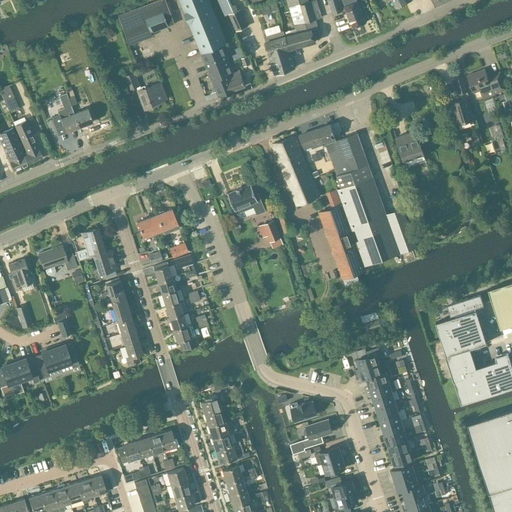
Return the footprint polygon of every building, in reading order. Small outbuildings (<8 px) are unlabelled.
[(168,26),(174,23),(165,0),(158,0),(118,15),(129,44),(153,35),(152,32),(168,26)] [(209,0),(179,0),(185,12),(184,12),(190,27),(201,53),(227,42),(209,0)] [(316,19),(322,17),(316,0),(308,3),(307,0),(250,0),(252,2),(258,0),(286,0),(295,26),(316,19)] [(328,0),(332,14),(342,11),(338,0),(328,0)] [(356,0),(342,0),(345,6),(346,11),(353,27),(355,28),(360,26),(360,24),(365,22),(357,1),(356,0)] [(240,9),(229,14),(236,31),(247,26),(240,9)] [(316,19),(295,26),(296,29),(297,32),(312,28),(315,38),(321,37),(316,19)] [(110,26),(102,31),(108,39),(115,33),(110,26)] [(297,32),(285,35),(290,49),(316,42),(315,38),(312,28),(297,32)] [(266,35),(265,36),(266,41),(265,41),(271,61),(291,55),(290,49),(285,35),(284,32),(283,30),(281,31),(266,35)] [(53,37),(57,49),(64,46),(72,43),(70,34),(61,36),(60,35),(53,37)] [(233,72),(222,44),(201,53),(212,81),(213,81),(227,75),(233,72)] [(67,49),(58,52),(62,62),(70,59),(67,49)] [(291,55),(271,61),(275,74),(295,67),(291,55)] [(247,56),(241,59),(244,67),(250,64),(251,64),(247,56)] [(483,97),(506,88),(500,72),(487,76),(485,69),(467,75),(473,92),(480,90),(483,97)] [(240,70),(233,73),(227,75),(233,90),(233,91),(246,86),(240,70)] [(130,89),(140,85),(135,73),(126,76),(130,89)] [(227,75),(213,81),(219,96),(233,90),(227,75)] [(459,94),(466,92),(462,78),(455,80),(459,94)] [(153,104),(167,98),(161,82),(141,89),(143,94),(140,95),(146,109),(154,106),(153,104)] [(18,107),(8,85),(0,88),(0,91),(9,111),(18,107)] [(75,95),(68,97),(71,105),(78,103),(75,95)] [(458,124),(473,119),(467,98),(452,103),(458,124)] [(59,114),(51,116),(56,130),(64,127),(65,131),(79,126),(74,113),(71,105),(64,108),(58,110),(59,114)] [(74,113),(79,126),(92,121),(87,108),(74,113)] [(25,120),(15,125),(27,153),(24,154),(23,152),(28,164),(42,158),(31,134),(33,133),(30,127),(28,127),(25,120)] [(339,148),(336,140),(330,124),(317,129),(322,144),(323,145),(327,144),(329,152),(339,148)] [(0,138),(14,170),(28,164),(23,152),(13,128),(2,133),(0,128),(0,138)] [(322,144),(317,129),(301,135),(305,148),(316,144),(316,146),(322,144)] [(404,160),(424,154),(417,135),(413,136),(412,132),(396,137),(404,160)] [(357,133),(336,140),(339,148),(329,152),(339,179),(335,180),(338,188),(344,201),(354,228),(369,265),(404,251),(417,246),(404,209),(389,214),(357,133)] [(272,144),(296,204),(297,205),(321,196),(304,153),(302,154),(295,135),(272,144)] [(322,159),(319,152),(312,154),(315,161),(322,159)] [(204,187),(211,184),(209,179),(202,182),(204,187)] [(251,183),(228,193),(235,210),(236,210),(244,206),(246,210),(254,207),(256,213),(265,209),(258,192),(255,194),(251,183)] [(338,188),(329,192),(334,205),(344,201),(338,188)] [(334,205),(317,211),(341,279),(358,273),(365,270),(363,266),(366,265),(344,202),(344,201),(334,205)] [(171,208),(156,214),(162,229),(168,227),(170,230),(178,227),(171,208)] [(285,235),(295,231),(293,224),(291,225),(286,212),(279,214),(285,235)] [(156,214),(147,218),(153,233),(162,229),(156,214)] [(153,233),(147,218),(136,222),(142,237),(153,233)] [(274,220),(263,224),(267,235),(270,241),(272,240),(280,237),(281,237),(274,220)] [(78,260),(94,255),(94,254),(98,253),(96,247),(101,245),(101,246),(105,245),(99,227),(82,232),(87,247),(75,251),(78,260)] [(169,248),(173,257),(188,252),(184,242),(169,248)] [(39,253),(44,268),(45,268),(47,273),(48,274),(50,274),(52,274),(54,273),(55,272),(55,270),(54,265),(65,261),(68,270),(78,266),(71,248),(64,251),(62,245),(39,253)] [(106,251),(105,245),(101,246),(101,245),(96,247),(98,253),(94,254),(94,255),(100,273),(101,272),(114,268),(117,267),(111,249),(106,251)] [(152,264),(162,260),(159,252),(149,255),(152,264)] [(176,268),(193,263),(190,253),(173,259),(176,268)] [(9,263),(12,272),(10,273),(11,277),(13,276),(17,286),(32,281),(24,258),(9,263)] [(167,261),(153,266),(157,281),(172,277),(167,261)] [(114,268),(101,272),(103,279),(116,275),(114,268)] [(74,271),(78,282),(84,280),(80,269),(75,271),(74,271)] [(357,275),(343,280),(346,287),(359,283),(357,275)] [(161,293),(176,288),(172,277),(157,281),(161,293)] [(108,291),(100,294),(102,299),(110,296),(124,292),(120,279),(113,282),(106,284),(108,291)] [(511,281),(488,289),(500,328),(511,324),(511,281)] [(88,303),(92,302),(86,282),(82,284),(88,303)] [(165,305),(179,300),(176,288),(161,293),(165,305)] [(113,308),(128,304),(124,292),(110,296),(113,308)] [(200,300),(198,294),(189,297),(191,303),(200,300)] [(480,303),(478,295),(452,303),(456,316),(476,309),(475,305),(480,303)] [(183,312),(179,300),(165,305),(169,317),(183,312)] [(91,315),(96,314),(92,302),(88,303),(91,315)] [(17,307),(21,318),(29,316),(25,304),(17,307)] [(117,321),(132,316),(128,304),(113,308),(117,321)] [(487,343),(476,309),(456,316),(435,322),(446,355),(487,343)] [(187,324),(183,312),(169,317),(173,329),(187,324)] [(95,327),(100,326),(96,314),(91,315),(95,327)] [(121,333),(135,328),(132,316),(117,321),(121,333)] [(66,318),(57,321),(59,329),(69,326),(66,318)] [(378,318),(363,323),(366,333),(381,329),(378,318)] [(207,324),(206,319),(196,321),(198,327),(207,324)] [(187,324),(173,329),(177,341),(179,340),(182,349),(198,343),(196,335),(192,323),(187,325),(187,324)] [(125,345),(139,340),(135,328),(121,333),(125,345)] [(139,340),(125,345),(129,357),(126,358),(129,365),(139,361),(137,355),(143,353),(139,340)] [(59,344),(53,346),(60,366),(70,363),(72,367),(79,365),(71,343),(65,345),(64,343),(60,345),(59,344)] [(60,366),(53,346),(45,349),(46,350),(41,352),(41,353),(35,355),(43,377),(50,375),(48,370),(60,366)] [(365,355),(357,358),(360,368),(378,363),(382,362),(378,347),(376,348),(364,351),(365,355)] [(473,347),(446,356),(448,361),(454,380),(481,372),(479,366),(473,347)] [(19,358),(13,360),(20,380),(31,376),(34,383),(40,381),(35,368),(29,370),(25,357),(20,359),(19,358)] [(481,372),(454,380),(461,403),(511,386),(511,364),(509,357),(479,366),(481,372)] [(20,380),(13,360),(6,362),(6,364),(1,366),(3,372),(0,372),(0,385),(3,393),(10,391),(8,384),(20,380)] [(378,363),(360,368),(363,379),(367,377),(374,375),(374,374),(381,372),(385,371),(382,362),(378,363)] [(401,366),(397,367),(399,374),(403,373),(407,371),(407,370),(405,365),(401,367),(401,366)] [(374,375),(367,377),(370,387),(389,381),(388,380),(391,379),(388,370),(385,371),(381,372),(374,374),(374,375)] [(389,381),(370,387),(373,397),(392,391),(397,390),(393,379),(391,379),(388,380),(389,381)] [(215,390),(229,386),(227,380),(213,384),(215,390)] [(46,391),(38,394),(41,401),(48,398),(46,391)] [(392,391),(373,397),(376,407),(395,401),(394,400),(392,391)] [(220,409),(221,410),(229,408),(228,404),(220,407),(216,394),(205,398),(205,399),(200,401),(204,413),(220,409)] [(286,394),(278,397),(279,403),(287,400),(286,394)] [(395,401),(376,407),(379,416),(398,410),(398,411),(400,410),(397,399),(394,400),(395,401)] [(297,402),(290,404),(295,421),(316,414),(312,401),(305,403),(305,402),(298,405),(297,402)] [(511,511),(511,407),(468,422),(496,511),(511,511)] [(224,421),(225,423),(233,420),(232,416),(224,419),(221,410),(220,409),(204,413),(208,426),(224,421)] [(398,411),(398,410),(379,416),(382,426),(401,420),(398,411)] [(321,435),(332,432),(328,419),(306,426),(310,438),(302,440),(304,448),(323,442),(321,435)] [(401,420),(382,426),(385,435),(386,435),(404,430),(401,420)] [(227,431),(225,423),(224,421),(208,426),(212,438),(228,433),(228,435),(237,432),(236,429),(227,431)] [(171,429),(159,433),(164,449),(176,445),(171,429)] [(404,430),(386,435),(389,445),(407,439),(404,430)] [(156,451),(164,449),(159,433),(147,436),(152,453),(153,456),(158,455),(156,451)] [(232,445),(232,447),(241,444),(239,441),(231,443),(228,435),(228,433),(212,438),(216,450),(232,445)] [(152,453),(147,436),(135,440),(140,457),(152,453)] [(407,439),(389,445),(392,455),(410,449),(407,439)] [(121,462),(140,457),(135,440),(122,444),(123,446),(117,448),(121,462)] [(302,440),(290,444),(293,454),(305,450),(304,448),(302,440)] [(235,455),(232,447),(232,445),(216,450),(219,463),(236,458),(236,459),(244,457),(243,453),(235,455)] [(323,463),(344,456),(342,450),(340,451),(339,446),(315,453),(319,464),(323,463)] [(413,459),(410,449),(392,455),(395,465),(413,459)] [(346,462),(344,456),(323,463),(327,473),(345,467),(344,463),(346,462)] [(225,482),(242,477),(238,464),(221,469),(225,482)] [(411,464),(392,470),(395,480),(414,474),(411,464)] [(139,471),(131,473),(133,480),(146,476),(143,467),(138,469),(139,471)] [(170,484),(187,479),(183,467),(166,472),(170,484)] [(414,474),(395,480),(399,491),(403,490),(422,484),(423,483),(419,472),(414,474)] [(89,478),(94,495),(113,489),(109,476),(102,478),(101,474),(89,478)] [(340,476),(326,480),(328,487),(333,486),(336,496),(356,490),(354,484),(353,484),(351,479),(342,482),(340,476)] [(245,489),(242,477),(225,482),(229,494),(245,489)] [(86,497),(94,495),(89,478),(77,482),(82,498),(83,503),(88,501),(86,497)] [(134,482),(136,489),(147,485),(145,479),(134,482)] [(190,491),(187,479),(170,484),(174,496),(190,491)] [(70,502),(82,498),(77,482),(65,486),(70,502)] [(58,488),(53,489),(58,506),(59,511),(64,509),(63,504),(70,502),(65,486),(64,486),(63,484),(57,486),(58,488)] [(422,484),(403,490),(406,500),(425,494),(422,484)] [(149,491),(147,485),(136,489),(138,495),(149,491)] [(51,508),(58,506),(53,489),(41,493),(46,510),(46,511),(50,511),(52,511),(51,508)] [(249,501),(245,489),(229,494),(233,506),(249,501)] [(336,496),(333,496),(337,507),(335,508),(335,511),(345,511),(347,511),(351,510),(349,504),(358,501),(357,496),(358,496),(356,490),(336,496)] [(151,497),(149,491),(138,495),(140,501),(151,497)] [(190,491),(174,496),(178,509),(194,503),(190,491)] [(38,511),(46,510),(41,493),(28,497),(33,511),(38,511)] [(425,494),(406,500),(409,510),(428,504),(425,494)] [(140,501),(142,507),(153,503),(151,497),(140,501)] [(24,498),(12,502),(15,511),(28,511),(29,511),(24,498)] [(252,511),(249,501),(233,506),(234,511),(252,511)] [(15,511),(12,502),(0,506),(2,511),(15,511)] [(428,504),(409,510),(409,511),(435,511),(433,502),(428,504)] [(145,511),(155,509),(153,503),(142,507),(143,511),(145,511)]
